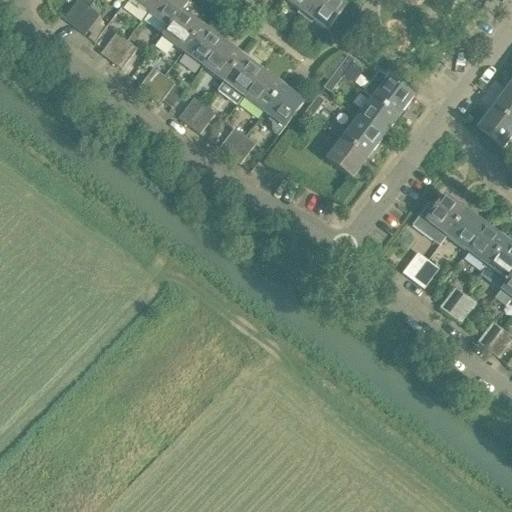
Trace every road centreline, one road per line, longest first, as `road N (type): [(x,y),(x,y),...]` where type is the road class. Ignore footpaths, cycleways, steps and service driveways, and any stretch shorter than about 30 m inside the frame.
road 1 (residential): [(12,0),(31,37),(308,230),(342,245)]
road 2 (residential): [(342,245),(511,30)]
road 3 (residential): [(342,245),(358,269),(511,397)]
